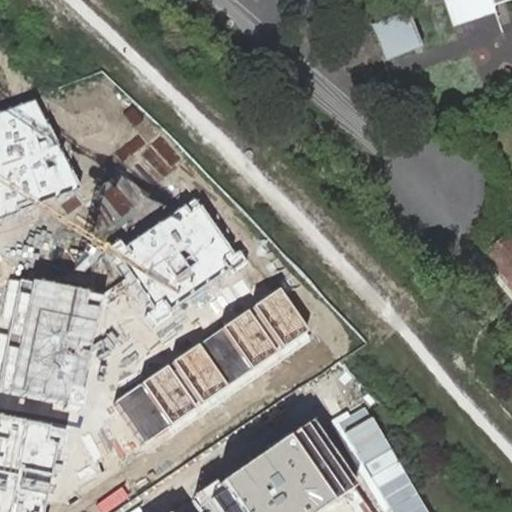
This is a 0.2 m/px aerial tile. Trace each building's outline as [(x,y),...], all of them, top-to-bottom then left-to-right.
[(452,0),(459,17),(498,1),(497,0),(452,0)] [(408,7),(370,22),(385,57),(422,43),(408,7)] [(0,220),(77,192),(31,106),(0,116),(0,220)] [(434,111),(400,124),(408,141),(436,131),(434,111)] [(233,258),(192,202),(124,250),(119,242),(103,253),(114,268),(122,262),(154,308),(143,315),(153,329),(169,318),(163,311),(223,268),(230,278),(247,267),(238,254),(233,258)] [(493,242),(485,250),(511,281),(511,232),(509,229),(493,242)] [(489,237),(481,245),(485,250),(493,242),(489,237)] [(99,300),(9,282),(0,328),(0,396),(77,412),(99,300)] [(274,293),(113,405),(143,447),(304,335),(274,293)] [(65,436),(0,422),(0,511),(40,511),(53,451),(61,453),(65,436)] [(320,511),(353,489),(307,425),(200,500),(209,511),(320,511)]
